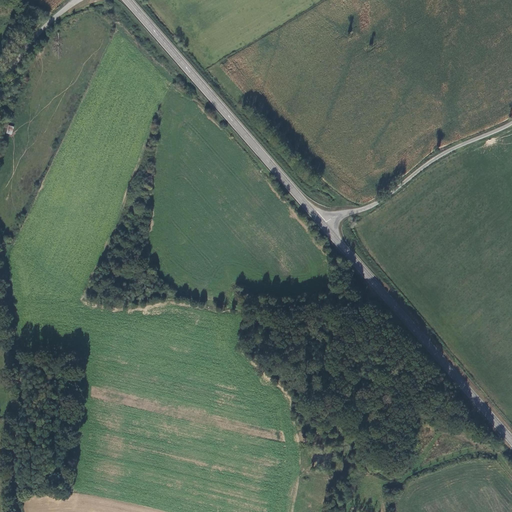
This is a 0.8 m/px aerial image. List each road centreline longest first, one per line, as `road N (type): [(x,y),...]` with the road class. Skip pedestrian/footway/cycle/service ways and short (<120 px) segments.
road 1 (secondary): [(321,222),(125,0)]
road 2 (secondary): [(511,442),(321,222)]
road 3 (unclassified): [(321,222),(378,200),(434,156),(511,121)]
road 4 (track): [(239,298),(349,300),(381,290)]
